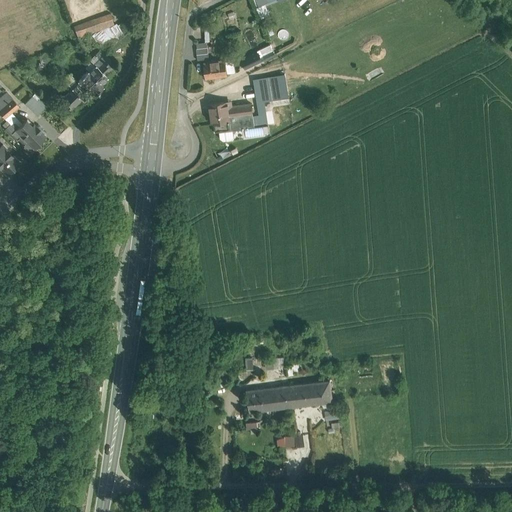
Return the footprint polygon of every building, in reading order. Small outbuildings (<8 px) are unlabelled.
[(257,0),(263,17),(272,14),(268,4),(279,0),(257,0)] [(110,14),(74,28),(78,38),(114,24),(110,14)] [(117,24),(91,34),(102,48),(100,50),(103,53),(135,26),(130,19),(118,25),(117,24)] [(87,71),(77,81),(78,82),(75,85),(72,89),(61,99),(71,109),(81,98),(84,101),(90,94),(93,97),(103,86),(101,84),(107,77),(105,75),(115,65),(104,54),(103,53),(100,50),(95,55),(99,59),(94,64),(95,65),(88,72),(87,71)] [(254,58),(243,64),(246,70),(257,65),(254,58)] [(225,60),(203,63),(205,79),(227,76),(225,60)] [(75,85),(69,78),(65,81),(72,89),(75,85)] [(267,83),(254,85),(256,98),(270,96),(267,83)] [(32,95),(24,103),(29,108),(37,100),(32,95)] [(13,99),(7,103),(3,99),(0,101),(0,113),(4,118),(11,112),(18,106),(13,99)] [(227,102),(209,105),(212,124),(213,124),(214,132),(219,132),(220,138),(223,141),(231,140),(234,136),(233,130),(255,127),(251,104),(227,107),(227,102)] [(34,123),(31,126),(25,120),(21,123),(11,112),(4,118),(15,130),(10,134),(15,139),(18,139),(19,138),(24,143),(23,144),(23,147),(28,152),(31,152),(33,150),(33,147),(45,135),(34,123)] [(267,115),(261,117),(265,132),(270,131),(267,115)] [(0,146),(0,166),(0,167),(7,174),(18,162),(1,145),(0,146)] [(329,380),(246,387),(250,408),(332,401),(329,380)] [(296,446),(296,436),(278,436),(278,445),(296,446)]
